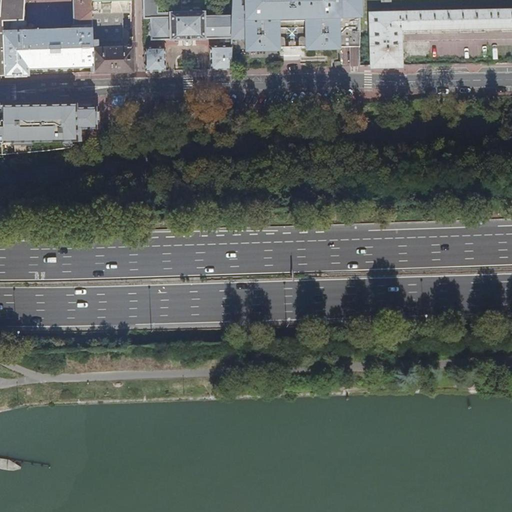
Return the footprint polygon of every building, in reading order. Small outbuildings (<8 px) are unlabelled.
[(2,21),(23,20),(25,3),(24,0),(0,0),(0,5),(0,35),(2,35),(2,21)] [(92,67),(92,41),(98,40),(124,40),(124,13),(132,13),(132,8),(131,8),(131,0),(73,0),(74,31),(27,32),(27,23),(25,21),(23,20),(2,21),(4,78),(4,79),(29,78),(28,69),(92,67)] [(230,39),(232,17),(204,17),(204,13),(181,13),(171,13),(169,13),(169,15),(158,15),(157,0),(144,0),(144,20),(151,20),(152,41),(169,41),(171,41),(171,40),(182,40),(183,41),(192,41),(192,40),(202,40),(203,41),(204,41),(204,40),(223,40),(223,48),(209,48),(210,71),(229,71),(230,39)] [(181,13),(180,0),(171,0),(171,13),(181,13)] [(232,0),(232,17),(230,39),(243,39),(243,50),(357,48),(358,35),(356,0),(232,0)] [(511,12),(368,16),(369,68),(397,67),(397,29),(511,26),(511,12)] [(98,40),(92,41),(92,67),(92,73),(113,73),(132,72),(133,48),(98,48),(98,43),(98,40)] [(145,73),(165,72),(165,49),(145,49),(145,73)] [(74,104),(2,106),(2,138),(2,139),(2,143),(2,144),(78,143),(78,131),(94,131),(94,108),(74,108),(74,104)]
